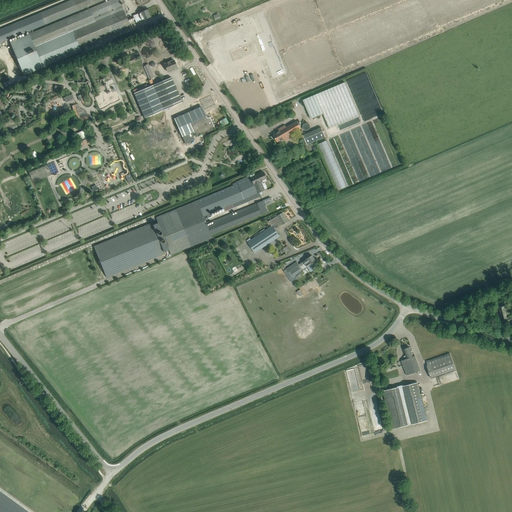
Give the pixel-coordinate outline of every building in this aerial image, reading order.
[(0,42),(45,24),(77,10),(102,0),(71,0),(40,13),(0,29),(0,42)] [(110,0),(90,9),(10,42),(15,53),(16,57),(24,75),(81,51),(80,48),(110,36),(126,29),(131,27),(119,0),(110,0)] [(285,0),(263,9),(290,74),(295,88),(439,30),(438,27),(505,0),(285,0)] [(150,17),(147,10),(133,16),(136,23),(144,19),(144,20),(150,17)] [(147,32),(145,25),(137,28),(140,35),(147,32)] [(177,67),(174,60),(164,64),(167,71),(177,67)] [(368,76),(368,119),(383,113),(369,78),(369,79),(368,76)] [(144,117),(145,118),(182,102),(171,77),(134,93),(144,117)] [(359,116),(345,82),(303,100),(311,119),(323,114),(329,128),(359,116)] [(214,127),(210,117),(207,118),(203,109),(202,108),(212,103),(208,95),(200,99),(201,102),(197,104),(199,108),(174,119),(186,144),(195,140),(193,137),(214,127)] [(48,104),(53,114),(62,110),(58,100),(48,104)] [(75,105),(71,107),(78,123),(89,118),(88,115),(80,118),(75,105)] [(291,135),(301,129),(297,121),(286,127),(285,125),(278,129),(279,131),(273,135),(277,142),(284,139),(285,141),(292,137),(291,135)] [(325,137),(321,127),(303,135),(307,145),(325,137)] [(86,129),(77,133),(80,141),(82,146),(91,142),(89,137),(86,129)] [(330,139),(320,143),(336,190),(346,187),(330,139)] [(367,163),(366,142),(358,143),(358,147),(356,147),(356,149),(354,149),(354,153),(355,153),(356,158),(360,158),(360,161),(365,161),(365,164),(367,163)] [(171,255),(212,238),(211,235),(222,230),(261,215),(258,205),(215,222),(215,220),(213,221),(213,223),(207,226),(205,222),(208,220),(208,219),(212,218),(210,214),(216,211),(243,199),(264,190),(260,181),(262,180),(263,182),(266,180),(265,179),(266,178),(263,172),(255,176),(254,173),(236,182),(232,184),(233,186),(156,218),(158,223),(153,225),(152,223),(94,246),(106,277),(165,254),(164,252),(169,250),(171,255)] [(77,191),(75,183),(72,183),(71,179),(61,181),(65,195),(77,191)] [(280,236),(275,228),(276,228),(288,221),(283,213),(279,215),(269,222),(272,226),(248,242),(255,253),(280,236)] [(287,245),(283,249),(287,254),(291,251),(287,245)] [(316,261),(312,255),(303,262),(306,265),(309,262),(311,265),(316,261)] [(301,269),(297,262),(286,269),(291,276),(298,271),(299,272),(302,271),(301,269)] [(511,316),(507,318),(506,316),(507,316),(504,305),(499,307),(503,324),(511,322),(511,316)] [(421,373),(414,356),(413,356),(410,347),(404,349),(407,359),(401,361),(407,375),(417,372),(418,374),(421,373)] [(455,369),(450,353),(426,361),(428,366),(427,366),(431,378),(455,369)] [(352,392),(360,391),(359,385),(358,385),(357,378),(350,379),(352,392)] [(383,391),(393,429),(427,421),(418,382),(403,386),(403,385),(397,386),(398,387),(383,391)] [(363,436),(371,434),(365,405),(361,406),(362,409),(359,410),(358,407),(357,408),(358,414),(365,413),(366,418),(364,418),(364,419),(360,420),(363,436)]
